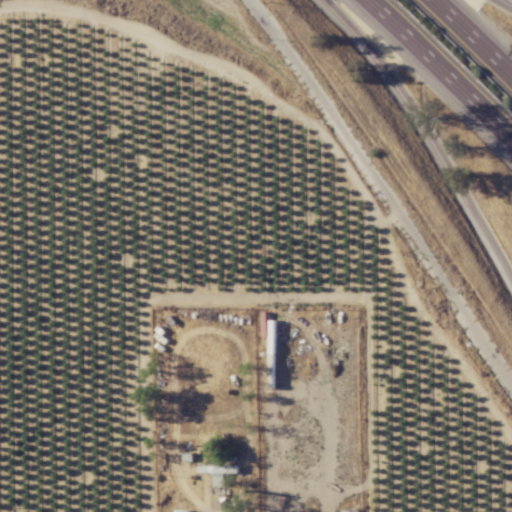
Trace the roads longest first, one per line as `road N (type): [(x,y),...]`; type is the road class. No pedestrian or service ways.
road 1 (residential): [(511,375),(250,0)]
road 2 (motorway): [(327,0),(406,95),(511,275)]
road 3 (motorway): [(369,0),(511,137)]
